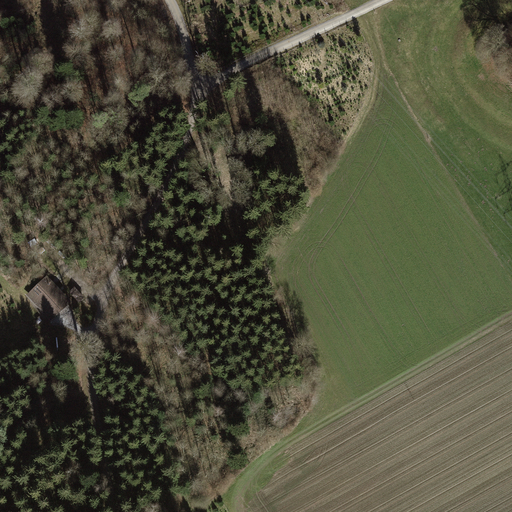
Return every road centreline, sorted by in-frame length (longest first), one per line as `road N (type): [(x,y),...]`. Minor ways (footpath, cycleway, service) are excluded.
road 1 (track): [(197,96),(177,162),(102,303),(94,334),(92,393),(112,511)]
road 2 (track): [(197,96),(233,68),(380,0)]
road 3 (track): [(173,7),(88,81),(19,94)]
road 4 (track): [(92,393),(119,416),(185,507)]
